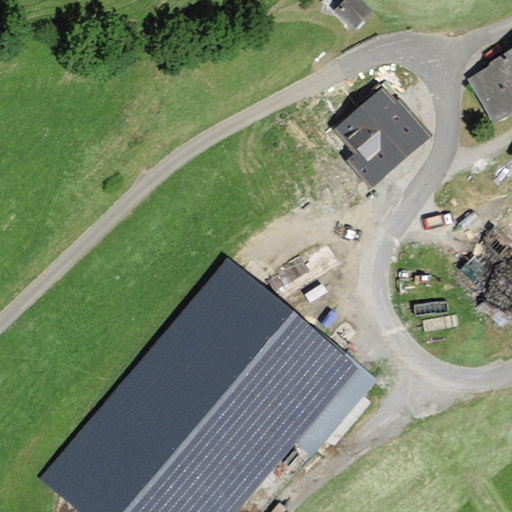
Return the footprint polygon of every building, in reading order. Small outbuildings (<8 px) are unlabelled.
[(369,12),(357,0),(348,0),(338,10),(354,26),(369,12)] [(511,53),(472,75),(496,117),(511,108),(511,53)] [(383,90),(338,129),(361,154),(351,162),(370,183),(424,136),(383,90)] [(507,328),(511,323),(511,250),(495,233),(454,272),(507,328)] [(258,511),(371,381),(229,261),(46,476),(87,511),(258,511)]
